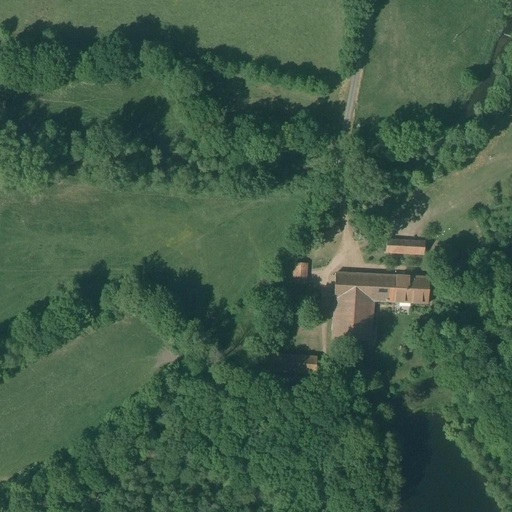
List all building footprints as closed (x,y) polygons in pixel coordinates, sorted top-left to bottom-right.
[(336,223),(318,231),(322,240),(340,232),(336,223)] [(424,243),(387,240),(386,253),(423,255),(424,243)] [(307,265),(288,263),(287,283),(305,284),(307,265)] [(382,276),(335,274),(334,299),(332,339),(371,341),(373,301),(380,302),(382,276)] [(429,278),(382,276),(380,302),(427,304),(429,278)] [(310,309),(288,290),(277,302),(300,321),(310,309)] [(317,358),(257,354),(256,370),(316,374),(317,358)]
